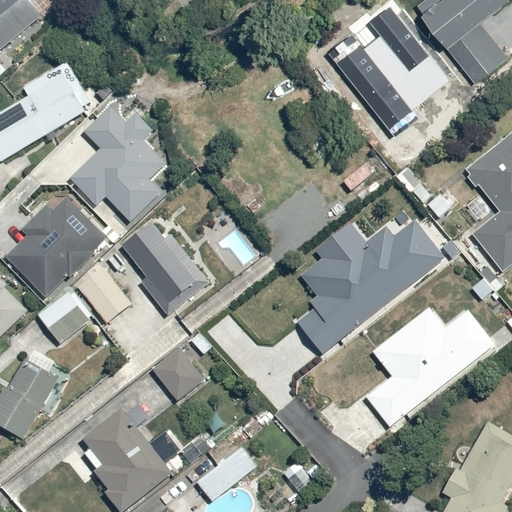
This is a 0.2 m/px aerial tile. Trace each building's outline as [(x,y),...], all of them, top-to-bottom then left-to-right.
[(0,0),(0,52),(44,16),(30,0),(0,0)] [(422,0),(415,5),(478,83),(511,55),(511,53),(485,22),(511,0),(422,0)] [(0,114),(0,162),(1,164),(88,112),(86,107),(94,102),(69,64),(25,89),(30,97),(0,114)] [(127,122),(111,106),(85,131),(101,148),(71,178),(99,207),(108,199),(132,223),(165,193),(151,181),(170,163),(146,140),(155,132),(137,114),(127,122)] [(317,108),(296,128),(323,157),(344,137),(317,108)] [(424,148),(409,134),(396,147),(410,161),(424,148)] [(511,135),(469,170),(501,210),(474,232),(505,274),(511,267),(511,135)] [(459,202),(445,188),(428,205),(442,219),(459,202)] [(9,257),(49,297),(109,239),(69,198),(56,211),(48,206),(25,230),(31,236),(9,257)] [(143,282),(169,315),(211,282),(175,236),(169,242),(155,222),(123,246),(149,277),(143,282)] [(317,310),(299,324),(322,354),(445,260),(416,222),(395,238),(387,228),(366,243),(352,225),(317,252),(324,261),(303,277),(318,297),(312,302),(317,310)] [(132,303),(102,265),(78,284),(108,322),(132,303)] [(0,340),(30,312),(0,281),(0,340)] [(93,322),(69,292),(39,315),(63,345),(93,322)] [(370,397),(392,428),(497,345),(469,310),(449,326),(434,307),(376,352),(393,377),(370,397)] [(209,380),(183,349),(156,372),(182,403),(209,380)] [(0,402),(0,426),(25,440),(60,380),(29,358),(0,402)] [(94,474),(120,510),(172,471),(126,409),(85,440),(104,466),(94,474)] [(511,493),(511,434),(488,422),(464,471),(459,468),(444,495),(450,497),(442,511),(511,511),(511,507),(506,504),(511,493)] [(282,427),(271,437),(292,461),(303,451),(282,427)] [(260,467),(244,448),(200,483),(215,503),(260,467)] [(309,472),(298,461),(284,473),(306,497),(319,485),(317,483),(327,474),(318,464),(309,472)]
